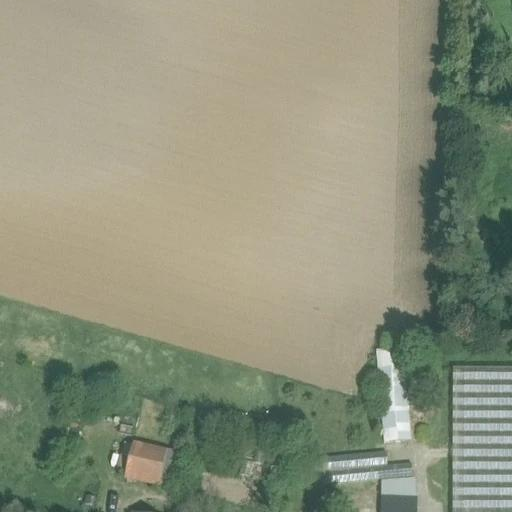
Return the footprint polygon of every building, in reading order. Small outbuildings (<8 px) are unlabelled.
[(403,350),(376,352),(384,444),(411,442),(403,350)] [(511,511),(511,370),(453,371),(452,511),(511,511)] [(182,457),(133,446),(125,480),(173,491),(182,457)] [(387,454),(289,463),(292,489),(413,478),(411,465),(388,467),(387,454)] [(413,481),(387,483),(388,495),(415,492),(413,481)] [(417,511),(418,499),(393,499),(393,511),(417,511)]
